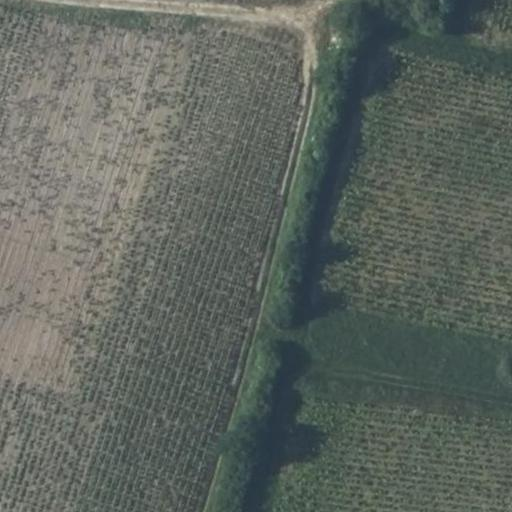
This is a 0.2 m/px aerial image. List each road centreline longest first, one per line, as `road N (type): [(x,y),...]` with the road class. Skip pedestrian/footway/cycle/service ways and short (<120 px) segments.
road 1 (track): [(199,511),(323,8)]
road 2 (track): [(55,0),(242,14),(323,8)]
